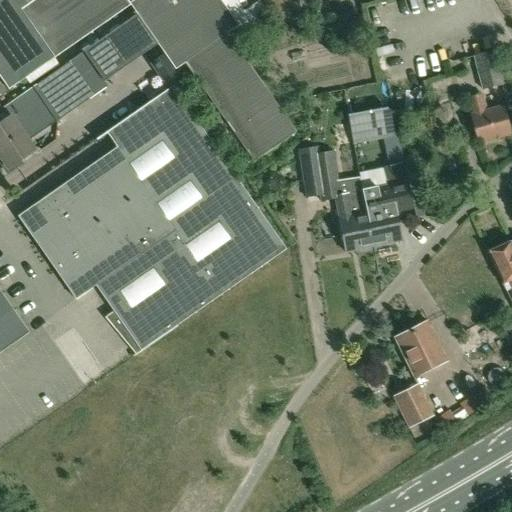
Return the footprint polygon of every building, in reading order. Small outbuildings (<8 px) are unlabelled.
[(130,6),(129,4),(125,0),(0,0),(0,79),(8,90),(130,6)] [(134,0),(129,4),(130,6),(163,54),(171,65),(174,70),(184,64),(253,162),(295,133),(226,33),(236,25),(219,0),(134,0)] [(123,47),(112,32),(2,108),(9,118),(0,124),(0,164),(7,174),(21,164),(19,161),(33,151),(18,129),(47,109),(56,122),(106,87),(93,68),(123,47)] [(503,85),(495,52),(474,57),(481,90),(503,85)] [(163,54),(150,63),(158,74),(171,65),(163,54)] [(175,90),(172,86),(105,133),(116,148),(17,217),(75,300),(95,286),(113,311),(111,312),(139,351),(132,356),(133,357),(174,328),(174,327),(285,250),(241,186),(174,90),(175,90)] [(478,144),(510,136),(502,106),(486,111),(482,95),(466,99),(478,144)] [(392,138),(388,112),(348,118),(352,144),(392,138)] [(361,191),(358,178),(339,182),(334,152),(318,154),(317,148),(298,151),(305,198),(319,195),(320,202),(334,198),(338,219),(345,253),(373,247),(361,191)] [(412,209),(406,181),(374,188),(361,191),(373,247),(401,241),(395,213),(412,209)] [(511,305),(511,246),(510,242),(487,253),(511,305)] [(0,292),(0,352),(28,333),(0,292)] [(511,344),(511,312),(511,309),(495,316),(509,346),(511,344)] [(413,377),(447,360),(428,323),(394,340),(413,377)] [(433,416),(418,384),(392,397),(407,428),(433,416)]
